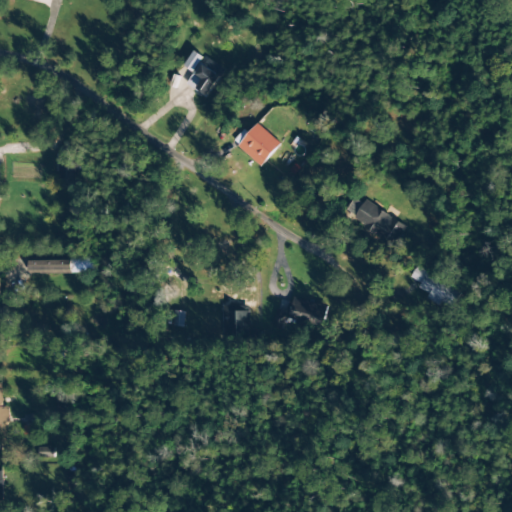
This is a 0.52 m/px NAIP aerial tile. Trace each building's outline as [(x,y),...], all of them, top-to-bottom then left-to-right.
[(202,57),(194,51),(184,67),(192,72),(202,57)] [(225,71),(205,57),(186,83),(207,98),(225,71)] [(281,145),(258,124),(238,146),(261,167),(281,145)] [(59,179),(75,179),(74,154),(58,154),(59,179)] [(353,224),(397,244),(407,223),(363,203),(353,224)] [(30,262),(30,273),(72,272),(72,261),(30,262)] [(410,278),(419,284),(417,288),(427,295),(424,299),(437,307),(439,304),(448,309),(458,293),(417,266),(410,278)] [(327,306),(291,297),(288,312),(277,309),(272,328),(280,330),(283,318),(322,328),(327,306)] [(184,313),(169,312),(168,319),(171,319),(170,326),(182,328),(184,313)] [(248,312),(224,313),(225,337),(249,336),(248,312)] [(3,407),(2,383),(0,383),(0,432),(4,433),(4,421),(9,421),(9,407),(3,407)] [(53,448),(38,448),(39,458),(53,457),(53,448)]
